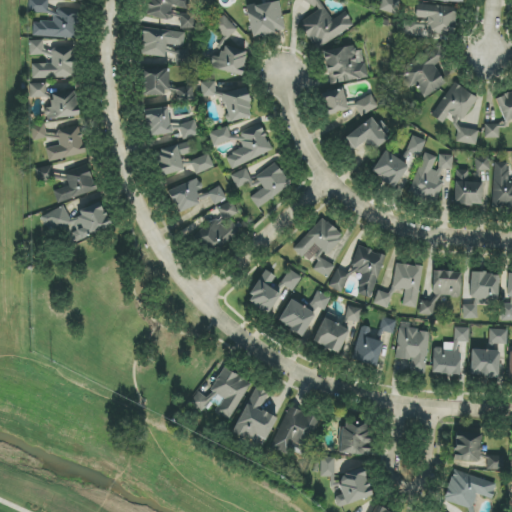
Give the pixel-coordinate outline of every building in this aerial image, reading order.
[(48,0),(28,0),(28,13),(48,14),(48,0)] [(189,0),(149,0),(146,16),(169,21),(173,6),(187,10),(189,0)] [(252,38),(285,30),(279,0),(246,7),(252,38)] [(317,51),(354,25),(345,12),(333,20),(319,0),(306,0),(315,12),(299,24),(317,51)] [(400,1),(397,0),(382,0),(379,10),(395,16),(400,1)] [(456,7),(417,5),(416,21),(405,20),(405,35),(454,39),(456,7)] [(32,37),(78,39),(79,11),(55,10),(54,22),(33,21),(32,37)] [(180,29),(195,29),(195,15),(180,15),(180,29)] [(212,25),(226,40),(237,30),(223,15),(212,25)] [(165,58),(166,45),(183,46),(185,32),(143,28),(141,55),(165,58)] [(29,41),(29,56),(51,56),(51,50),(43,50),(43,41),(29,41)] [(446,84),(435,67),(447,60),(436,44),(398,70),(410,88),(414,85),(423,99),(446,84)] [(247,53),(223,46),(220,58),(214,56),(210,68),(241,76),(247,53)] [(324,52),(330,85),(368,78),(365,61),(359,63),(356,46),(324,52)] [(51,48),(52,64),(32,64),(32,79),(76,78),(75,48),(51,48)] [(176,65),(190,64),(189,50),(175,51),(176,65)] [(169,94),(168,69),(143,70),(144,95),(169,94)] [(202,97),(216,96),(215,82),(201,82),(202,97)] [(443,123),(449,114),(463,122),(478,97),(453,82),(432,117),(443,123)] [(46,84),(30,84),(31,98),(47,98),(46,84)] [(177,101),(194,100),(193,87),(176,88),(177,101)] [(326,116),(349,110),(343,87),(320,94),(326,116)] [(228,122),(252,118),(247,88),(223,93),(228,122)] [(504,123),(511,119),(511,91),(495,98),(504,123)] [(51,94),(52,108),(45,108),(46,120),(78,117),(76,92),(51,94)] [(361,117),(378,107),(371,94),(354,103),(361,117)] [(148,137),(172,133),(168,107),(144,110),(148,137)] [(345,138),(354,150),(365,141),(373,151),(388,140),(372,118),(345,138)] [(182,139),(198,135),(195,121),(179,124),(182,139)] [(273,151),(260,123),(238,134),(245,148),(226,156),(232,170),(273,151)] [(498,125),(485,124),(485,138),(498,138),(498,125)] [(33,141),(46,139),(44,125),(31,127),(33,141)] [(57,130),(60,146),(46,148),(48,162),(85,154),(80,126),(57,130)] [(212,145),(231,142),(229,128),(210,132),(212,145)] [(456,143),(476,145),(478,130),(458,128),(456,143)] [(425,140),(411,136),(407,153),(421,156),(425,140)] [(184,170),(180,156),(191,153),(188,142),(154,152),(161,177),(184,170)] [(409,167),(384,151),(370,173),(395,188),(409,167)] [(409,194),(437,203),(444,183),(438,181),(442,168),(450,170),(454,158),(441,154),(436,171),(432,169),(436,157),(423,153),(409,194)] [(190,162),(196,175),(214,167),(208,154),(190,162)] [(490,158),(474,158),(475,172),(490,171),(490,158)] [(292,185),(275,162),(256,177),(264,188),(250,198),(258,209),(292,185)] [(493,209),(511,209),(511,177),(508,177),(508,163),(493,162),(493,209)] [(96,191),(87,165),(64,173),(69,186),(53,191),(57,204),(96,191)] [(259,185),(256,176),(251,179),(246,169),(231,176),(239,194),(259,185)] [(454,205),(481,206),(482,183),(469,183),(469,171),(455,170),(454,205)] [(196,191),(202,189),(197,178),(168,191),(178,213),(202,203),(196,191)] [(208,193),(215,206),(227,199),(219,186),(208,193)] [(195,236),(213,257),(241,232),(230,220),(239,212),(229,200),(217,210),(220,214),(195,236)] [(63,230),(69,244),(111,227),(101,202),(78,211),(80,216),(70,220),(64,207),(42,216),(49,235),(63,230)] [(293,247),(307,262),(320,250),(325,255),(343,238),(324,218),(293,247)] [(385,256),(358,246),(349,273),(336,268),(329,288),(344,293),(351,272),(363,276),(356,294),(370,299),(385,256)] [(313,271),(328,278),(334,264),(318,258),(313,271)] [(423,267),(396,263),(391,288),(404,291),(402,306),(416,308),(423,267)] [(274,275),(264,270),(246,303),(267,315),(282,288),(271,281),(274,275)] [(293,291),(302,278),(290,270),(281,283),(293,291)] [(432,298),(420,298),(420,315),(435,316),(436,297),(460,297),(461,272),(433,271),(432,298)] [(498,304),(499,273),(470,273),(469,304),(463,304),(463,319),(477,319),(477,304),(498,304)] [(325,310),(331,298),(317,292),(312,304),(325,310)] [(304,337),(315,312),(289,300),(278,325),(304,337)] [(346,320),(359,323),(361,309),(348,307),(346,320)] [(379,332),(393,335),(396,321),(382,318),(379,332)] [(338,355),(350,331),(324,319),(312,342),(338,355)] [(385,334),(360,327),(352,361),(376,367),(385,334)] [(425,374),(430,330),(399,327),(396,359),(411,361),(410,373),(425,374)] [(469,328),(454,328),(454,343),(443,343),(443,348),(433,348),(432,374),(463,375),(464,343),(469,343),(469,328)] [(489,345),(507,345),(507,330),(489,329),(489,345)] [(498,377),(499,351),(471,350),(470,376),(498,377)] [(210,390),(224,398),(215,413),(229,421),(251,383),(223,367),(210,390)] [(278,418),(261,408),(269,394),(256,387),(232,430),(262,446),(278,418)] [(217,407),(223,399),(211,391),(206,398),(198,393),(190,404),(202,412),(209,402),(217,407)] [(287,407),(273,446),(306,458),(319,418),(287,407)] [(369,421),(342,420),(340,454),(367,455),(369,421)] [(481,433),(455,432),(454,461),(480,462),(481,433)] [(504,456),(487,456),(487,470),(503,470),(504,456)] [(333,458),(321,458),(320,477),(333,477),(333,458)] [(371,498),(364,468),(338,474),(343,495),(338,496),(340,505),(371,498)] [(472,510),(476,495),(492,499),(496,483),(453,470),(444,501),(472,510)]
